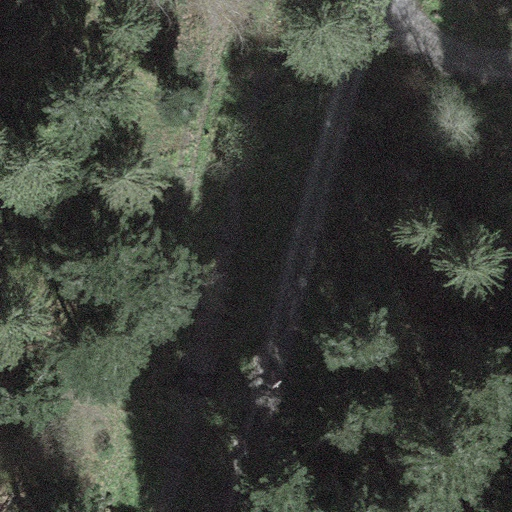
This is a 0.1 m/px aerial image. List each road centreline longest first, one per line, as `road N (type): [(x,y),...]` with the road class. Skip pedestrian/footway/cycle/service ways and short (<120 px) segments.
road 1 (track): [(239,511),(380,0)]
road 2 (track): [(305,511),(295,301)]
road 3 (track): [(374,23),(441,52),(511,60)]
